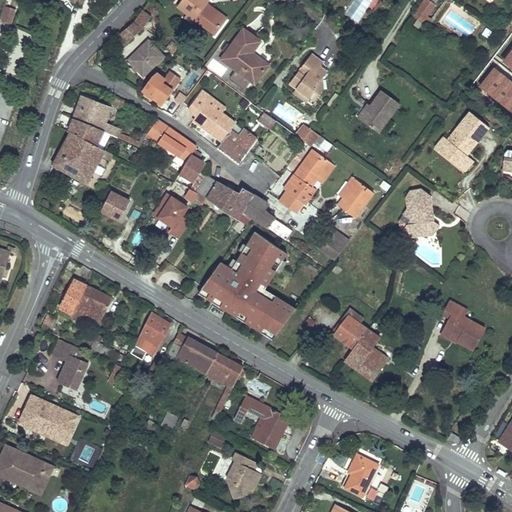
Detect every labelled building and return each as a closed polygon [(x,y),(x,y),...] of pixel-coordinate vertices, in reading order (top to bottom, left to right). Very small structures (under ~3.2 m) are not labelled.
[(223,22),(213,14),(203,6),(206,2),(207,0),(182,0),(178,6),(214,34),(223,22)] [(421,22),(428,13),(434,4),(429,0),(422,0),(412,15),(421,22)] [(213,14),(223,22),(226,18),(206,2),(203,6),(213,14)] [(0,21),(12,23),(15,7),(3,5),(0,21)] [(119,34),(123,38),(127,42),(142,27),(149,17),(141,11),(133,22),(119,34)] [(251,49),(252,49),(253,47),(255,48),(261,41),(244,29),(222,58),(254,82),(268,63),(251,49)] [(147,39),(126,60),(132,66),(137,70),(142,76),(163,55),(147,39)] [(314,90),(316,92),(319,93),(323,88),(321,78),(326,71),(319,66),(322,62),(311,54),(301,66),(303,68),(301,70),(299,69),(289,83),(296,87),(309,97),(314,90)] [(162,78),(160,80),(159,82),(152,77),(143,90),(161,103),(173,86),(162,78)] [(309,97),(296,87),(294,89),(294,92),(306,101),(309,97)] [(226,107),(202,89),(186,110),(194,116),(191,121),(221,143),(231,129),(236,122),(222,112),(226,107)] [(309,97),(313,101),(319,93),(316,92),(314,90),(309,97)] [(400,104),(381,90),(370,105),(360,119),(379,133),(400,104)] [(105,105),(82,95),(73,119),(102,131),(116,137),(119,129),(104,122),(110,106),(106,104),(105,105)] [(272,111),(289,124),(297,114),(281,100),(272,111)] [(370,105),(366,102),(356,116),(360,119),(370,105)] [(265,116),(267,117),(269,119),(271,116),(264,111),(258,119),(261,121),(265,116)] [(489,126),(470,111),(447,139),(439,150),(459,167),(468,156),(464,152),(467,147),(470,150),(489,126)] [(99,138),(102,131),(73,119),(68,132),(70,133),(85,140),(96,145),(99,138)] [(147,133),(186,160),(187,158),(195,147),(156,119),(147,133)] [(249,150),(258,138),(243,127),(238,134),(231,129),(221,143),(217,148),(238,163),(249,150)] [(305,141),(310,145),(318,133),(310,128),(301,139),(305,141)] [(53,164),(68,172),(85,140),(70,133),(53,164)] [(313,143),(326,152),(331,144),(318,135),(313,143)] [(447,139),(443,136),(435,147),(439,150),(447,139)] [(85,140),(68,172),(86,182),(100,156),(108,160),(111,154),(96,145),(85,140)] [(330,161),(313,148),(289,180),(293,184),(288,191),(304,203),(305,204),(311,196),(303,190),(307,184),(311,186),(316,180),(330,161)] [(474,160),(468,156),(459,167),(465,171),(474,160)] [(187,158),(186,160),(174,180),(186,186),(200,166),(187,158)] [(320,182),(333,164),(330,161),(316,180),(320,182)] [(511,170),(504,170),(503,176),(511,177),(511,178),(511,170)] [(196,191),(206,196),(216,181),(207,175),(196,191)] [(338,194),(342,198),(356,179),(351,177),(338,194)] [(355,217),(364,204),(373,192),(356,179),(342,198),(337,204),(355,217)] [(293,184),(289,180),(284,188),(288,191),(293,184)] [(216,181),(206,196),(238,218),(243,210),(253,194),(243,187),(239,194),(216,181)] [(434,214),(431,196),(421,188),(411,190),(412,196),(406,197),(408,208),(404,213),(411,218),(405,228),(404,231),(408,237),(416,236),(420,229),(427,228),(433,233),(439,224),(435,221),(430,217),(431,214),(434,214)] [(171,230),(180,236),(191,219),(182,213),(189,203),(169,190),(156,210),(175,223),(171,230)] [(110,191),(100,210),(119,220),(129,201),(110,191)] [(297,212),(304,203),(288,191),(281,201),(297,212)] [(243,210),(250,215),(256,220),(257,219),(285,238),(291,230),(264,210),(268,203),(262,199),(253,194),(243,210)] [(135,223),(142,208),(135,204),(127,219),(135,223)] [(345,245),(349,239),(334,228),(330,233),(345,245)] [(342,248),(345,245),(330,233),(328,231),(319,244),(335,257),(342,248)] [(286,253),(253,233),(230,269),(219,262),(196,294),(271,341),(296,309),(265,290),(286,253)] [(0,277),(3,278),(11,255),(0,250),(0,277)] [(324,266),(304,252),(297,261),(318,275),(324,266)] [(73,279),(59,306),(72,313),(87,286),(73,279)] [(87,286),(72,313),(71,315),(80,320),(82,316),(98,325),(111,299),(87,286)] [(474,349),(486,328),(465,316),(468,310),(450,300),(442,314),(449,318),(442,331),(458,340),(474,349)] [(164,360),(170,347),(172,343),(163,337),(170,324),(151,313),(130,353),(133,354),(135,356),(140,347),(164,360)] [(42,329),(45,330),(48,331),(54,317),(48,314),(42,329)] [(372,380),(380,369),(387,358),(371,347),(378,337),(347,315),(333,335),(351,349),(344,360),(372,380)] [(59,319),(54,317),(48,331),(52,333),(59,319)] [(176,356),(206,372),(217,353),(178,331),(172,343),(170,347),(179,352),(176,356)] [(458,340),(442,331),(440,334),(456,344),(458,340)] [(66,342),(59,339),(53,354),(59,357),(66,342)] [(85,351),(66,342),(59,357),(67,362),(60,378),(63,380),(61,383),(77,390),(90,362),(81,359),(85,351)] [(217,353),(206,372),(228,384),(212,417),(216,420),(243,367),(217,353)] [(32,395),(20,423),(42,433),(45,426),(49,428),(47,432),(62,438),(73,412),(32,395)] [(275,449),(291,418),(245,395),(243,397),(234,418),(241,422),(248,409),(261,416),(251,436),(275,449)] [(163,423),(167,425),(171,427),(176,415),(168,411),(163,423)] [(69,444),(80,416),(73,412),(62,438),(47,432),(49,428),(45,426),(42,433),(69,444)] [(184,427),(186,424),(187,421),(179,417),(176,423),(184,427)] [(511,420),(498,442),(511,451),(511,420)] [(213,431),(209,438),(220,443),(224,436),(213,431)] [(456,444),(459,439),(450,433),(447,438),(456,444)] [(52,466),(5,444),(0,455),(0,474),(12,480),(16,472),(18,473),(17,477),(27,482),(30,476),(39,481),(44,470),(49,473),(52,466)] [(247,466),(251,459),(237,452),(234,460),(236,461),(228,477),(233,493),(242,491),(244,495),(253,492),(252,483),(254,479),(258,481),(262,474),(254,470),(247,466)] [(341,484),(352,489),(363,495),(379,463),(357,453),(341,484)] [(258,462),(251,459),(247,466),(254,470),(258,462)] [(42,494),(55,467),(52,466),(49,473),(44,470),(39,481),(30,476),(27,482),(17,477),(18,473),(16,472),(12,480),(42,494)] [(193,481),(185,479),(183,483),(194,489),(195,487),(193,481)] [(15,509),(0,501),(0,511),(21,511),(19,511),(18,511),(15,511),(14,511),(15,509)]
